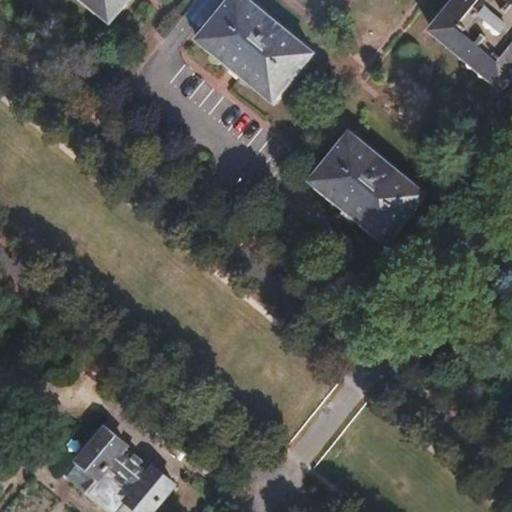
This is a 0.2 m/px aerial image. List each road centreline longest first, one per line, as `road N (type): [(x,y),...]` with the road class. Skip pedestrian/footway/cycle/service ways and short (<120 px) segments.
road 1 (residential): [(378,362),(0,58)]
road 2 (residential): [(0,265),(277,491)]
road 3 (residential): [(378,362),(511,203)]
road 4 (residential): [(511,477),(378,362)]
road 5 (residential): [(277,491),(378,362)]
